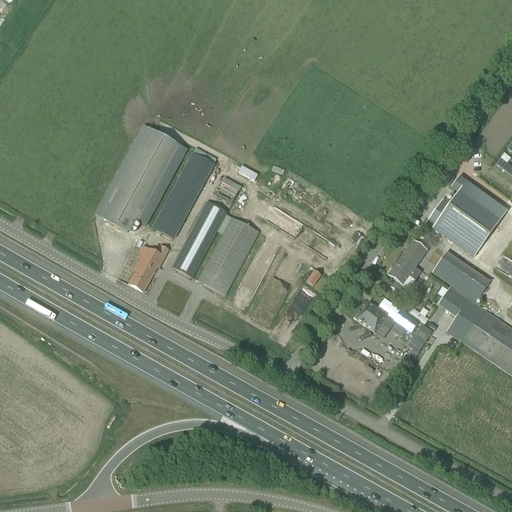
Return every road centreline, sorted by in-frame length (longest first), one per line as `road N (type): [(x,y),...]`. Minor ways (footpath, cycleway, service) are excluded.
road 1 (motorway): [(465,511),(0,252)]
road 2 (unclassified): [(284,376),(511,61)]
road 3 (motorway): [(0,282),(298,450)]
road 4 (unclassified): [(284,376),(0,224)]
road 5 (unclassified): [(511,505),(284,376)]
road 6 (motorway): [(101,505),(101,481),(114,460),(160,430),(211,425),(298,450)]
road 7 (unclassified): [(321,511),(211,495),(101,505)]
road 8 (motorway): [(298,450),(408,511)]
